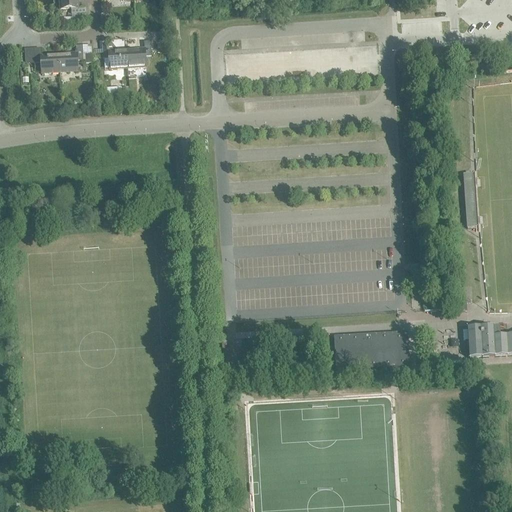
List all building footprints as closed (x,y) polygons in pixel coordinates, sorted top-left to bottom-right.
[(59,0),(60,10),(70,9),(71,15),(86,14),(85,8),(78,8),(77,0),(59,0)] [(128,51),(126,51),(127,69),(145,68),(145,57),(151,57),(150,42),(143,43),(144,50),(133,51),(133,50),(128,51)] [(127,69),(126,51),(125,51),(120,51),(120,52),(109,52),(108,45),(101,45),(102,60),(109,60),(109,70),(127,69)] [(60,55),(58,55),(59,74),(77,72),(76,62),(83,61),(82,46),(75,47),(76,54),(65,55),(60,55)] [(59,74),(58,55),(57,56),(57,55),(52,55),(52,56),(41,57),(40,49),(34,49),(35,64),(41,64),(42,75),(59,74)] [(482,223),(482,217),(478,217),(476,187),(480,186),(479,180),(475,180),(475,172),(471,172),(471,175),(463,176),(467,230),(475,229),(475,232),(479,232),(478,224),(482,223)] [(511,338),(494,339),(493,328),(493,329),(468,330),(467,330),(469,360),(470,360),(470,359),(511,357),(511,338)] [(408,349),(407,334),(407,333),(406,333),(396,334),(396,335),(394,335),(394,334),(333,337),(334,352),(335,352),(335,357),(334,357),(335,371),(409,367),(408,352),(407,352),(407,349),(408,349)]
